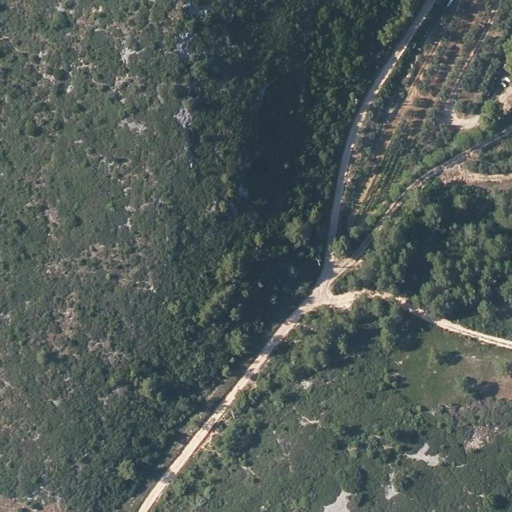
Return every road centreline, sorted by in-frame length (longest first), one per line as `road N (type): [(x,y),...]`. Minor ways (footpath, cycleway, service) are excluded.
road 1 (track): [(435,0),(367,100),(347,158),(324,283),(140,511)]
road 2 (track): [(511,349),(382,299),(309,302)]
